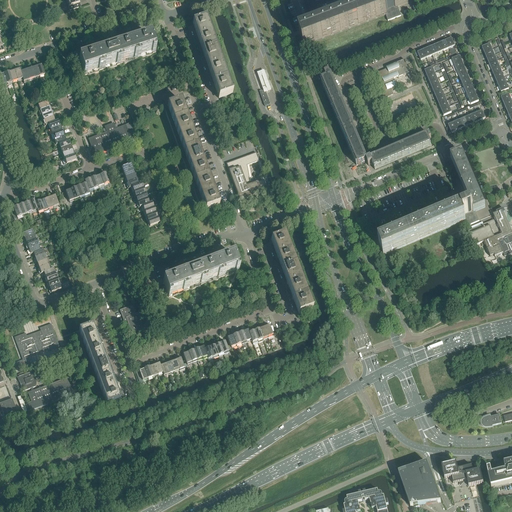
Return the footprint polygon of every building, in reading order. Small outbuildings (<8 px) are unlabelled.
[(69,7),(68,7),(69,11),(81,7),(80,3),(79,3),(78,0),(70,0),(68,1),(69,7)] [(301,34),(300,35),(304,44),(305,44),(306,46),(386,16),(384,11),(393,8),(395,7),(397,6),(400,5),(407,3),(406,0),(381,0),(382,3),(375,6),(368,9),(367,7),(363,9),(363,11),(346,17),(345,15),(340,17),(341,19),(323,26),(323,24),(318,25),(319,27),(315,29),(301,34)] [(306,0),(302,0),(307,12),(311,10),(306,0)] [(393,8),(384,11),(386,16),(388,22),(401,17),(397,6),(395,7),(393,8)] [(193,24),(198,39),(210,35),(205,20),(193,24)] [(210,35),(198,39),(203,54),(216,50),(210,35)] [(136,41),(137,42),(131,44),(136,59),(141,58),(142,59),(152,56),(153,54),(156,53),(151,38),(143,40),(143,39),(136,41)] [(452,39),(446,41),(449,49),(455,46),(452,39)] [(446,41),(440,43),(444,51),(449,49),(446,41)] [(440,43),(435,46),(438,54),(444,51),(440,43)] [(118,47),(119,48),(113,50),(118,65),(123,64),(124,64),(134,61),(135,60),(136,59),(131,44),(126,46),(125,44),(118,47)] [(482,48),(484,53),(492,50),(490,44),(482,48)] [(435,46),(429,48),(432,56),(438,54),(435,46)] [(429,48),(423,51),(426,58),(432,56),(429,48)] [(101,54),(96,56),(100,71),(105,69),(107,70),(116,67),(117,65),(118,65),(113,50),(108,52),(107,50),(101,52),(101,54)] [(221,65),(216,50),(203,54),(208,69),(221,65)] [(484,53),(487,59),(494,56),(492,50),(484,53)] [(423,51),(417,53),(421,61),(426,58),(423,51)] [(83,59),(79,61),(84,76),(87,75),(89,76),(98,73),(99,71),(100,71),(96,56),(90,57),(90,56),(83,58),(83,59)] [(452,60),(454,65),(462,62),(460,56),(452,60)] [(494,56),(487,59),(489,65),(497,61),(494,56)] [(380,89),(383,95),(382,95),(384,99),(393,95),(391,90),(397,87),(395,82),(394,79),(399,77),(403,76),(402,75),(406,74),(410,73),(405,60),(386,68),(387,68),(387,69),(386,70),(374,75),(375,79),(376,79),(378,85),(380,89)] [(489,65),(491,70),(499,67),(497,61),(489,65)] [(462,62),(454,65),(456,71),(464,68),(462,62)] [(226,79),(221,65),(208,69),(213,84),(226,79)] [(36,68),(39,78),(44,76),(41,66),(36,68)] [(491,70),(494,76),(502,73),(499,67),(491,70)] [(36,68),(31,70),(34,79),(39,78),(36,68)] [(432,68),(425,71),(427,77),(435,73),(432,68)] [(456,71),(459,77),(467,73),(464,68),(456,71)] [(20,70),(14,72),(18,81),(23,80),(21,73),(20,70)] [(31,70),(26,71),(29,81),(34,79),(31,70)] [(21,73),(23,80),(24,83),(29,81),(26,71),(21,73)] [(264,71),(257,73),(265,94),(272,92),(264,71)] [(14,72),(9,73),(12,83),(18,81),(14,72)] [(9,73),(4,75),(7,85),(12,83),(9,73)] [(322,82),(321,82),(357,166),(358,166),(365,163),(367,162),(368,166),(372,165),(374,169),(375,169),(375,170),(431,146),(430,145),(431,145),(429,141),(431,140),(429,135),(428,136),(427,136),(426,135),(394,149),(393,146),(390,148),(391,150),(373,158),(373,156),(372,156),(372,155),(371,155),(370,155),(370,156),(370,157),(370,158),(367,159),(366,160),(364,156),(365,155),(365,154),(364,151),(363,150),(362,147),(361,145),(360,143),(359,140),(358,138),(356,133),(355,131),(353,126),(352,124),(351,122),(354,121),(352,118),(350,119),(349,117),(347,112),(346,110),(344,105),(343,103),(341,98),(340,96),(338,91),(337,89),(334,80),(335,80),(335,79),(336,79),(336,78),(335,78),(335,77),(334,77),(333,77),(331,73),(325,76),(327,80),(322,82)] [(435,73),(427,77),(429,82),(437,79),(435,73)] [(459,77),(461,82),(469,79),(467,73),(459,77)] [(494,76),(496,82),(504,78),(502,73),(494,76)] [(504,78),(496,82),(499,87),(506,84),(504,78)] [(231,95),(226,79),(213,84),(219,99),(231,95)] [(429,82),(432,88),(440,85),(437,79),(429,82)] [(461,82),(464,88),(472,85),(469,79),(461,82)] [(506,84),(499,87),(501,93),(509,90),(506,84)] [(432,88),(434,94),(442,90),(440,85),(432,88)] [(464,88),(466,94),(474,90),(472,85),(464,88)] [(442,90),(434,94),(437,99),(444,96),(442,90)] [(466,94),(468,99),(476,96),(474,90),(466,94)] [(262,91),(260,92),(265,107),(270,105),(266,93),(262,91)] [(501,98),(503,103),(511,100),(509,94),(501,98)] [(444,96),(437,99),(439,105),(447,102),(444,96)] [(476,96),(468,99),(471,105),(479,102),(476,96)] [(511,102),(511,100),(503,103),(506,109),(511,106),(511,102)] [(169,106),(174,121),(186,117),(181,102),(169,106)] [(447,102),(439,105),(441,111),(449,107),(447,102)] [(47,103),(38,106),(40,112),(49,108),(47,103)] [(452,113),(449,107),(441,111),(444,116),(452,113)] [(49,108),(40,112),(42,117),(51,113),(49,108)] [(482,111),(477,113),(480,121),(486,119),(482,111)] [(51,113),(42,117),(44,122),(53,118),(51,113)] [(477,113),(471,116),(474,124),(480,121),(477,113)] [(471,116),(465,118),(469,126),(474,124),(471,116)] [(186,117),(174,121),(180,136),(192,132),(186,117)] [(48,126),(55,123),(53,118),(44,122),(46,127),(49,126),(48,126)] [(465,118),(459,121),(463,129),(469,126),(465,118)] [(459,121),(454,123),(457,131),(463,129),(459,121)] [(55,123),(48,126),(49,126),(50,131),(60,127),(58,122),(55,123)] [(454,123),(448,125),(451,133),(457,131),(454,123)] [(105,128),(106,129),(103,130),(104,134),(101,135),(101,134),(100,135),(88,140),(92,149),(88,150),(91,158),(137,140),(130,124),(118,129),(117,125),(114,126),(113,124),(105,128)] [(60,127),(50,131),(52,136),(62,132),(60,127)] [(62,132),(52,136),(54,141),(64,137),(62,132)] [(197,146),(192,132),(180,136),(185,151),(197,146)] [(66,142),(65,142),(64,137),(54,141),(56,146),(59,145),(66,142)] [(65,142),(66,142),(59,145),(61,150),(70,146),(68,141),(65,142)] [(70,146),(61,150),(63,155),(72,151),(70,146)] [(197,146),(185,151),(190,166),(203,161),(197,146)] [(72,151),(63,155),(65,160),(74,157),(72,151)] [(256,153),(226,164),(238,196),(240,201),(262,193),(261,191),(265,189),(264,181),(250,183),(249,179),(247,166),(259,162),(258,159),(256,153)] [(467,201),(467,200),(459,203),(462,211),(460,212),(459,210),(449,215),(447,211),(442,214),(443,217),(423,226),(421,222),(415,225),(417,228),(396,237),(395,233),(389,236),(391,239),(380,244),(385,255),(464,221),(466,227),(479,221),(475,212),(485,208),(462,155),(451,159),(461,183),(460,183),(462,189),(464,188),(468,200),(467,201)] [(65,160),(63,161),(65,166),(66,165),(76,162),(74,157),(70,158),(65,160)] [(208,176),(203,161),(190,166),(196,181),(208,176)] [(131,165),(121,169),(123,174),(133,170),(131,165)] [(133,170),(123,174),(125,179),(135,175),(133,170)] [(100,176),(104,186),(105,188),(110,186),(109,184),(105,174),(100,176)] [(135,175),(125,179),(127,184),(137,180),(135,175)] [(100,176),(95,178),(99,188),(104,186),(100,176)] [(214,191),(208,176),(196,181),(201,196),(214,191)] [(95,178),(90,180),(94,190),(99,188),(95,178)] [(90,180),(85,182),(86,185),(89,193),(94,191),(94,190),(90,180)] [(132,188),(139,185),(137,180),(127,184),(129,189),(132,188)] [(139,185),(132,188),(134,193),(143,189),(141,184),(139,185)] [(86,185),(81,187),(85,198),(90,196),(89,193),(86,185)] [(81,187),(76,189),(80,200),(85,198),(81,187)] [(76,189),(71,191),(74,200),(75,201),(80,200),(76,189)] [(143,189),(134,193),(136,198),(145,194),(143,189)] [(71,191),(66,193),(69,202),(74,200),(71,191)] [(219,206),(214,191),(201,196),(207,211),(219,206)] [(145,194),(136,198),(138,203),(147,199),(145,194)] [(50,198),(54,208),(59,206),(55,197),(50,198)] [(50,198),(45,200),(49,210),(54,208),(50,198)] [(149,205),(149,204),(147,199),(138,203),(139,208),(142,207),(149,205)] [(45,200),(40,202),(43,212),(49,210),(45,200)] [(35,204),(34,201),(29,203),(32,213),(37,211),(35,204)] [(43,212),(40,202),(35,204),(37,211),(38,214),(39,215),(44,213),(43,212)] [(29,203),(24,205),(27,215),(32,213),(29,203)] [(149,205),(142,207),(144,212),(154,209),(152,203),(149,204),(149,205)] [(24,205),(19,207),(22,217),(27,215),(24,205)] [(12,210),(10,210),(14,220),(16,219),(17,220),(23,218),(22,217),(19,207),(14,209),(13,208),(12,210)] [(154,209),(144,212),(146,217),(156,214),(154,209)] [(469,231),(470,235),(475,247),(483,243),(484,243),(485,244),(490,257),(494,256),(495,258),(503,254),(504,257),(511,253),(511,232),(504,213),(505,213),(503,209),(496,212),(497,213),(494,214),(493,215),(495,220),(493,221),(472,230),(469,231)] [(156,214),(146,217),(148,222),(157,219),(156,214)] [(157,219),(148,222),(150,227),(159,224),(157,219)] [(32,231),(23,235),(25,240),(34,236),(32,231)] [(124,233),(115,237),(118,244),(126,241),(124,233)] [(34,236),(25,240),(27,245),(36,241),(34,236)] [(283,236),(271,240),(276,255),(289,251),(283,236)] [(36,241),(27,245),(29,250),(38,247),(40,246),(38,241),(36,241)] [(33,254),(40,252),(40,251),(38,247),(29,250),(31,255),(33,254)] [(40,251),(40,252),(33,254),(35,259),(45,256),(43,250),(40,251)] [(289,251),(276,255),(282,270),(294,265),(289,251)] [(45,256),(35,259),(37,264),(46,261),(45,256)] [(226,257),(219,260),(220,261),(214,263),(220,278),(224,277),(226,277),(235,274),(236,272),(239,271),(233,256),(226,259),(226,257)] [(46,261),(37,264),(39,269),(48,266),(46,261)] [(202,267),(202,268),(197,270),(202,285),(207,283),(208,284),(218,280),(218,279),(220,278),(214,263),(209,265),(208,264),(202,267)] [(300,280),(294,265),(282,270),(288,285),(300,280)] [(50,271),(48,266),(39,269),(41,274),(44,273),(50,271)] [(53,270),(50,271),(44,273),(46,278),(55,275),(53,270)] [(185,274),(179,276),(185,291),(189,290),(191,291),(200,287),(201,285),(202,285),(197,270),(191,272),(191,271),(184,273),(185,274)] [(55,275),(46,278),(48,283),(57,280),(58,279),(56,274),(55,275)] [(167,281),(163,283),(169,298),(172,296),(173,297),(183,294),(183,292),(185,291),(179,276),(174,279),(173,277),(167,280),(167,281)] [(57,280),(48,283),(49,288),(59,285),(57,280)] [(288,285),(293,300),(305,295),(300,280),(288,285)] [(59,285),(49,288),(51,294),(61,290),(59,285)] [(305,295),(293,300),(299,315),(311,310),(305,295)] [(132,307),(120,311),(124,320),(126,319),(132,334),(144,329),(138,314),(135,315),(132,307)] [(26,334),(14,338),(23,361),(14,364),(16,370),(30,364),(28,359),(59,347),(51,325),(40,329),(41,332),(27,337),(26,334)] [(269,326),(264,328),(268,339),(268,340),(274,338),(273,337),(269,326)] [(80,332),(86,347),(98,342),(92,327),(80,332)] [(259,330),(263,341),(268,339),(264,328),(259,330)] [(253,331),(254,332),(258,343),(258,344),(263,342),(263,341),(259,330),(259,329),(258,329),(253,331)] [(248,331),(243,333),(246,342),(251,341),(251,340),(248,333),(248,331)] [(248,333),(251,340),(251,341),(253,345),(253,346),(258,344),(258,343),(254,332),(253,331),(248,333)] [(243,333),(238,335),(241,344),(242,345),(247,344),(246,342),(243,333)] [(238,335),(233,337),(236,346),(241,344),(238,335)] [(233,337),(227,339),(231,348),(236,346),(233,337)] [(98,342),(86,347),(91,361),(104,357),(98,342)] [(225,343),(220,345),(223,354),(224,355),(229,353),(229,352),(225,343)] [(220,345),(215,347),(218,356),(219,357),(224,355),(223,354),(220,345)] [(204,347),(198,349),(202,360),(207,358),(207,357),(205,350),(204,347)] [(215,347),(210,348),(213,358),(218,356),(215,347)] [(205,350),(207,357),(207,358),(208,360),(208,361),(214,359),(213,358),(210,348),(205,350)] [(198,349),(193,351),(197,362),(202,360),(198,349)] [(193,351),(188,353),(192,364),(197,362),(193,351)] [(188,353),(183,355),(187,366),(192,364),(188,353)] [(91,361),(97,376),(109,372),(104,357),(91,361)] [(181,359),(176,361),(179,371),(180,372),(185,370),(184,369),(181,359)] [(176,361),(170,363),(174,373),(179,371),(176,361)] [(170,363),(165,365),(169,375),(174,373),(170,363)] [(159,364),(154,366),(158,376),(163,374),(160,367),(159,364)] [(160,367),(163,374),(164,377),(169,375),(165,365),(160,367)] [(154,366),(149,368),(153,377),(158,376),(154,366)] [(149,368),(144,370),(148,379),(153,377),(149,368)] [(143,381),(148,379),(144,370),(136,373),(140,385),(144,384),(143,381)] [(36,380),(35,380),(37,379),(35,371),(18,378),(23,392),(31,389),(32,392),(34,391),(33,388),(35,388),(35,387),(35,386),(36,385),(36,384),(36,383),(36,382),(36,381),(36,380)] [(97,376),(102,391),(115,387),(109,372),(97,376)] [(32,392),(28,393),(28,394),(31,403),(28,404),(25,405),(28,412),(30,411),(31,411),(30,411),(76,394),(70,378),(40,389),(40,388),(39,388),(39,389),(34,391),(32,392)] [(115,387),(102,391),(108,406),(120,401),(115,387)] [(23,414),(27,412),(21,396),(17,398),(23,414)] [(12,400),(0,404),(0,405),(6,421),(18,417),(12,400)] [(502,425),(499,416),(491,418),(490,417),(485,419),(484,420),(483,421),(482,422),(482,423),(482,424),(482,425),(483,426),(484,427),(484,428),(486,428),(487,428),(493,427),(502,425)] [(511,459),(511,460),(511,462),(504,464),(505,470),(506,470),(506,471),(492,474),(490,468),(487,469),(488,475),(491,489),(491,488),(511,483),(511,459)] [(420,466),(398,473),(410,507),(441,503),(427,463),(420,466)] [(458,469),(456,463),(442,467),(445,480),(452,478),(453,484),(467,481),(469,487),(483,484),(480,471),(473,472),(472,466),(458,469)] [(345,511),(343,511),(359,511),(361,511),(358,503),(363,502),(363,503),(365,502),(365,501),(370,500),(372,509),(377,508),(377,511),(387,511),(386,506),(389,505),(388,501),(385,501),(384,496),(383,497),(382,495),(382,494),(381,493),(380,493),(379,493),(378,493),(378,490),(366,493),(365,491),(363,491),(363,494),(361,494),(361,492),(358,492),(359,495),(347,498),(348,500),(347,500),(346,501),(345,501),(345,502),(345,503),(345,504),(345,505),(344,506),(345,511)]
